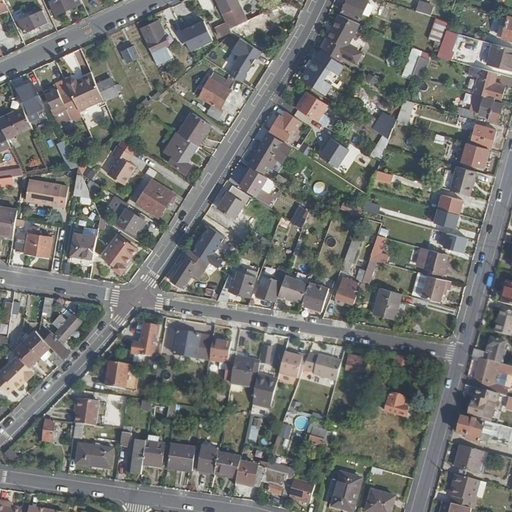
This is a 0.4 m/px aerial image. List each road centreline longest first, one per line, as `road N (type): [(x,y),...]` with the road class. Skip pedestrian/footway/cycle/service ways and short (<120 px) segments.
road 1 (residential): [(322,0),(135,300)]
road 2 (residential): [(135,300),(461,356)]
road 3 (residential): [(135,300),(0,444)]
road 4 (residential): [(511,167),(461,356)]
road 5 (residential): [(0,71),(154,0)]
road 6 (residential): [(461,356),(417,511)]
road 7 (residential): [(0,474),(138,498)]
road 8 (residential): [(0,277),(135,300)]
